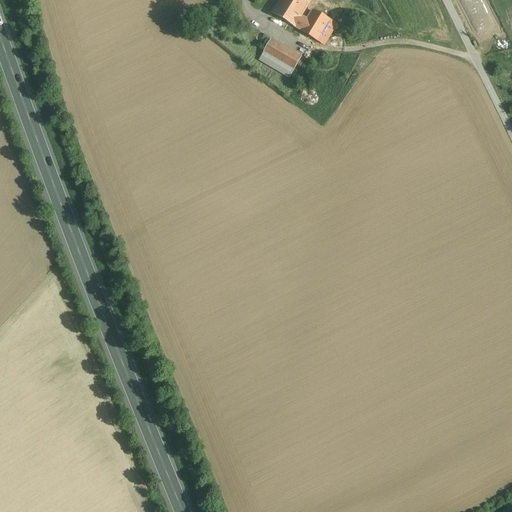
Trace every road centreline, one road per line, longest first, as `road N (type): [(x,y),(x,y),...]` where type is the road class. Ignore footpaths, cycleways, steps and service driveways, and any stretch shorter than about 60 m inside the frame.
road 1 (primary): [(0,36),(181,511)]
road 2 (unclassified): [(445,0),(511,134)]
